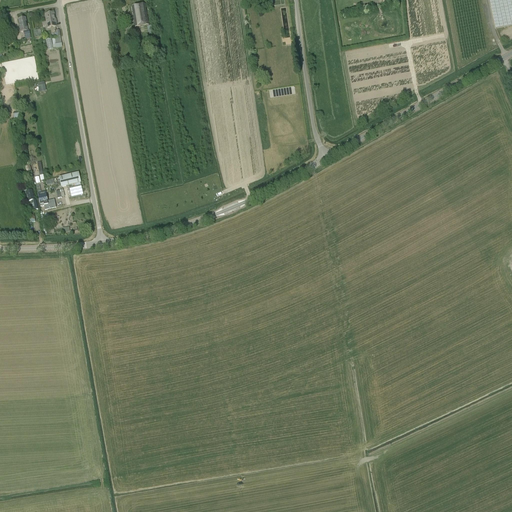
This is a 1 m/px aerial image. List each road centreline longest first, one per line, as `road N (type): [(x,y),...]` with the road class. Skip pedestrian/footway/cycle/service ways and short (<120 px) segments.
road 1 (unclassified): [(101,243),(60,3)]
road 2 (tertiary): [(101,243),(202,219),(326,156)]
road 3 (tertiary): [(326,156),(511,53)]
road 4 (unclassified): [(326,156),(313,130),(294,0)]
